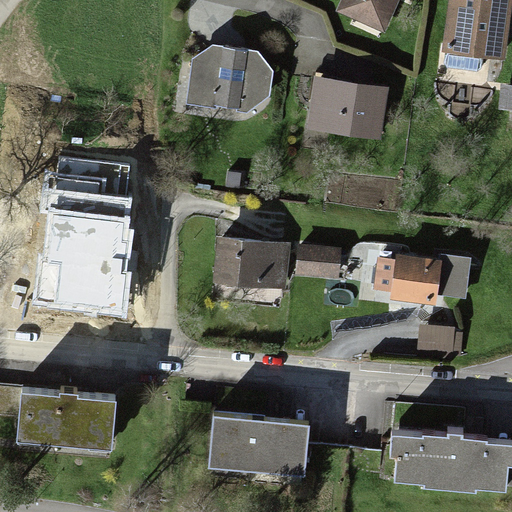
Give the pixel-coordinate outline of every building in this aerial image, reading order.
[(390,0),(339,0),(337,7),(382,23),(390,0)] [(449,0),(443,50),(505,58),(511,0),(449,0)] [(259,53),(213,45),(193,58),(186,105),(248,113),(269,96),(273,73),(259,53)] [(311,76),(306,123),(377,129),(381,82),(311,76)] [(135,159),(57,149),(37,300),(124,312),(135,229),(126,228),(135,159)] [(280,239),(214,232),(210,273),(276,279),(280,239)] [(335,244),(305,243),(304,268),(334,269),(335,244)] [(439,259),(396,254),(390,298),(434,303),(436,292),(464,296),(469,258),(439,254),(439,259)] [(102,378),(12,375),(10,433),(100,436),(102,378)] [(296,412),(208,408),(206,458),(294,462),(296,412)] [(507,433),(385,423),(381,474),(502,484),(507,433)]
